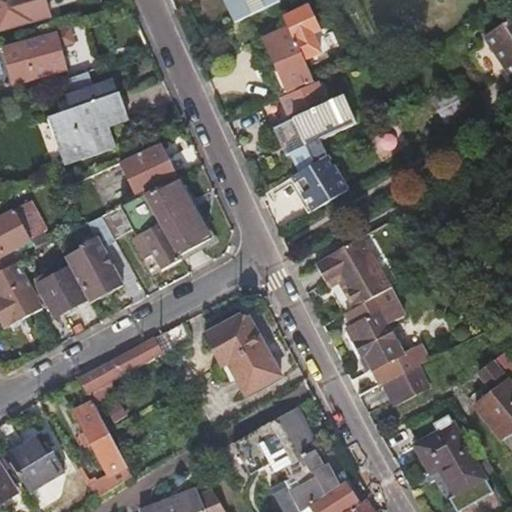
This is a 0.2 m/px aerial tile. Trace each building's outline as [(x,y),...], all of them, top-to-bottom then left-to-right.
[(0,0),(0,32),(49,17),(44,2),(44,0),(0,0)] [(222,0),(234,25),(278,4),(276,0),(222,0)] [(346,0),(354,14),(361,10),(355,0),(346,0)] [(290,28),(264,39),(280,76),(275,78),(282,95),(312,82),(303,62),(320,54),(312,35),(319,31),(309,8),(286,18),(290,28)] [(511,26),(488,40),(511,83),(511,26)] [(19,46),(30,82),(66,71),(55,35),(19,46)] [(90,87),(85,73),(64,81),(69,95),(64,97),(70,113),(50,120),(67,167),(115,149),(112,142),(106,144),(102,132),(108,130),(128,121),(118,95),(115,96),(109,80),(90,87)] [(324,100),(316,83),(283,97),(290,115),(324,100)] [(354,123),(344,98),(274,129),(285,154),(290,151),(292,155),(320,143),(319,138),(354,123)] [(112,142),(108,130),(102,132),(106,144),(112,142)] [(320,143),(292,155),(300,174),(325,158),(327,158),(326,156),(320,143)] [(176,180),(159,146),(120,164),(129,182),(138,200),(145,196),(176,180)] [(291,179),(312,212),(346,191),(325,158),(300,174),(291,179)] [(160,225),(192,209),(176,180),(145,196),(160,225)] [(67,188),(57,193),(65,212),(75,207),(67,188)] [(0,276),(19,266),(21,265),(49,248),(43,239),(45,237),(28,209),(0,223),(0,276)] [(108,230),(114,240),(132,231),(120,209),(101,218),(108,230)] [(209,240),(192,209),(160,225),(178,257),(209,240)] [(159,272),(180,261),(178,257),(160,225),(136,239),(132,241),(142,260),(151,255),(159,272)] [(108,262),(121,254),(114,240),(108,230),(94,237),(96,240),(63,257),(71,271),(87,300),(90,305),(122,288),(108,262)] [(359,242),(313,267),(326,291),(337,285),(353,313),(388,293),(373,266),(359,242)] [(14,329),(50,309),(39,288),(34,290),(21,265),(19,266),(0,276),(0,322),(5,331),(13,327),(14,329)] [(55,317),(87,300),(71,271),(39,288),(50,309),(55,317)] [(353,313),(343,318),(351,332),(347,334),(361,360),(365,358),(371,371),(380,385),(428,360),(420,347),(405,354),(394,331),(406,324),(388,293),(353,313)] [(224,364),(232,379),(242,396),(260,387),(278,378),(246,320),(236,315),(199,336),(215,366),(217,368),(224,364)] [(170,354),(160,336),(153,340),(78,381),(87,399),(111,386),(109,383),(160,354),(162,358),(170,354)] [(511,379),(511,361),(505,352),(493,362),(478,373),(493,392),(482,399),(492,413),(493,415),(511,402),(511,387),(508,383),(511,379)] [(428,360),(380,385),(382,388),(385,386),(399,411),(437,390),(425,368),(431,365),(428,360)] [(221,378),(232,379),(224,364),(217,368),(221,378)] [(511,402),(493,415),(496,419),(508,436),(511,433),(511,402)] [(117,487),(131,479),(90,406),(72,416),(108,478),(96,485),(102,496),(117,487)] [(307,421),(299,407),(233,444),(250,477),(263,469),(274,489),(271,491),(282,511),(302,511),(310,507),(339,486),(328,466),(324,469),(315,453),(320,450),(311,434),(304,439),(298,427),(307,421)] [(478,409),(461,420),(468,431),(484,421),(486,419),(478,409)] [(484,421),(468,431),(480,452),(483,451),(497,443),(484,421)] [(452,495),(483,478),(452,424),(411,447),(426,473),(436,468),(452,495)] [(5,457),(27,493),(63,471),(41,434),(5,457)] [(497,443),(483,451),(496,474),(510,466),(497,443)] [(0,505),(16,495),(0,469),(0,505)] [(343,484),(339,486),(310,507),(313,511),(345,511),(356,505),(343,484)] [(206,511),(198,492),(150,511),(206,511)] [(369,511),(363,503),(349,511),(369,511)]
